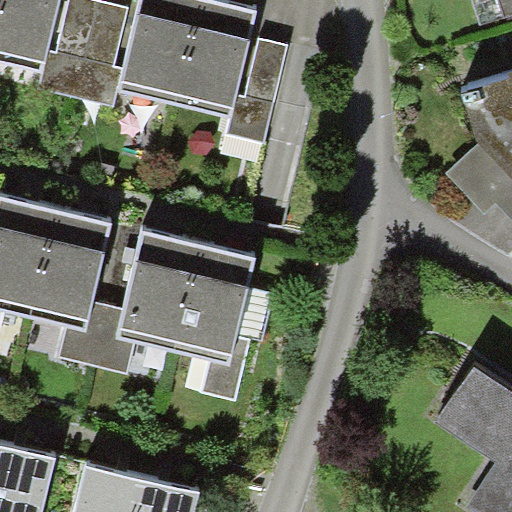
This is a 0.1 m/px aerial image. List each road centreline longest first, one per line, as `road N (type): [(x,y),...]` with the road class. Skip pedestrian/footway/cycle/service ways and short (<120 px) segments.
road 1 (residential): [(278,511),(321,399),(364,245),(389,204)]
road 2 (unknown): [(0,419),(286,490)]
road 3 (residential): [(365,0),(389,204)]
road 4 (residential): [(389,204),(511,276)]
